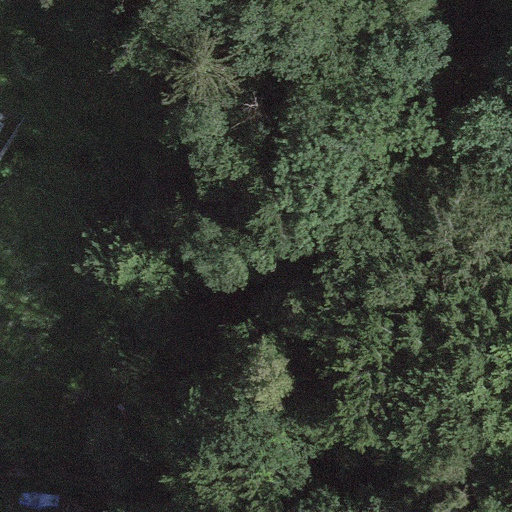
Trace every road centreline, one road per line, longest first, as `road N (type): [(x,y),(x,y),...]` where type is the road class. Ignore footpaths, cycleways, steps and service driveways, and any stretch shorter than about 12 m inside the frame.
road 1 (track): [(409,0),(426,72),(498,148),(511,221)]
road 2 (track): [(511,376),(455,511)]
